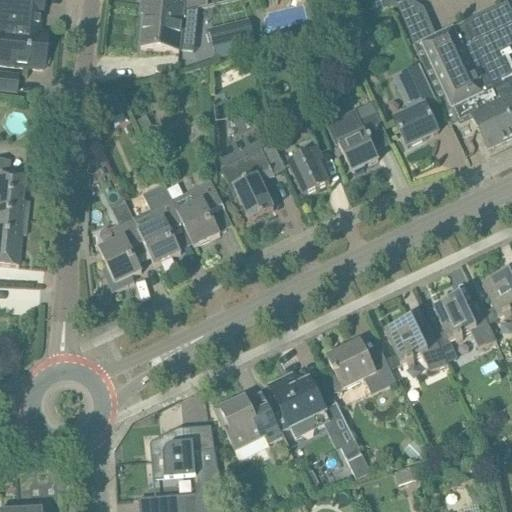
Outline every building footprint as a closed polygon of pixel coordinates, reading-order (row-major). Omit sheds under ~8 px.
[(0,0),(0,67),(43,72),(43,69),(48,67),(49,56),(45,53),(47,36),(38,35),(40,18),(41,18),(43,0),(0,0)] [(207,9),(208,0),(146,0),(146,8),(198,14),(199,10),(207,9)] [(408,0),(367,0),(366,0),(367,2),(374,19),(396,9),(421,67),(424,66),(452,129),(459,126),(460,128),(473,122),(478,132),(488,153),(511,141),(511,83),(481,17),(454,30),(436,38),(424,10),(408,0)] [(511,10),(511,11),(508,5),(481,17),(511,83),(511,10)] [(194,54),(198,14),(146,8),(141,51),(180,55),(180,53),(194,54)] [(251,25),(210,35),(215,60),(257,51),(251,25)] [(451,130),(452,129),(440,103),(424,66),(394,80),(411,116),(395,123),(408,150),(438,136),(427,113),(440,107),(451,130)] [(0,75),(0,95),(16,97),(18,77),(0,75)] [(308,99),(296,105),(307,128),(319,122),(308,99)] [(372,149),(388,142),(390,148),(391,147),(372,105),(327,126),(338,148),(339,148),(352,176),(379,163),(372,149)] [(289,167),(295,181),(303,199),(330,186),(320,166),(324,164),(313,141),(295,150),(300,162),(289,167)] [(250,224),(274,213),(260,184),(274,178),(262,153),(222,173),(234,198),(237,197),(250,224)] [(0,211),(5,212),(4,220),(26,222),(28,205),(22,204),(24,179),(7,178),(8,168),(4,164),(0,164),(0,211)] [(210,215),(223,208),(212,185),(173,204),(178,215),(183,227),(194,251),(221,238),(210,215)] [(139,233),(138,234),(144,246),(155,269),(181,256),(170,233),(183,227),(178,215),(173,204),(172,205),(166,193),(166,194),(163,188),(144,197),(157,225),(139,233)] [(144,246),(138,234),(139,233),(125,204),(111,211),(119,228),(112,231),(118,243),(99,252),(108,272),(102,274),(113,296),(134,285),(132,280),(142,275),(131,252),(144,246)] [(5,212),(0,211),(0,267),(18,270),(21,238),(25,238),(26,222),(4,220),(5,212)] [(494,311),(483,316),(488,328),(511,316),(511,279),(510,275),(483,288),(494,311)] [(445,334),(434,339),(439,350),(440,350),(449,345),(469,335),(478,354),(497,346),(488,328),(483,316),(477,304),(466,309),(461,298),(434,311),(445,334)] [(396,358),(385,363),(391,374),(421,360),(430,378),(447,370),(446,367),(443,361),(438,351),(439,350),(434,339),(428,327),(418,333),(412,321),(385,334),(396,358)] [(439,350),(438,351),(443,361),(446,367),(457,362),(454,356),(449,345),(440,350),(439,350)] [(391,374),(385,363),(382,355),(368,362),(361,346),(328,361),(343,392),(364,382),(372,399),(397,387),(391,374)] [(295,442),(330,425),(310,383),(309,383),(309,384),(290,393),(285,382),(271,389),(271,388),(269,389),(281,414),(273,418),(281,434),(289,430),(295,442)] [(284,441),(281,434),(273,418),(268,408),(253,415),(246,401),(234,407),(232,402),(213,411),(234,455),(264,440),(268,449),(284,441)] [(476,431),(460,437),(464,448),(480,443),(476,431)] [(138,447),(137,450),(139,478),(200,473),(202,501),(196,502),(197,511),(222,511),(215,453),(171,457),(170,440),(144,442),(141,444),(140,445),(138,447)] [(415,443),(404,453),(415,464),(425,453),(415,443)] [(496,443),(492,451),(497,454),(501,445),(496,443)] [(354,445),(341,451),(355,483),(369,476),(354,445)] [(474,459),(461,463),(465,476),(477,472),(474,459)] [(312,473),(305,477),(312,490),(319,486),(312,473)] [(177,511),(177,502),(139,505),(139,511),(177,511)]
